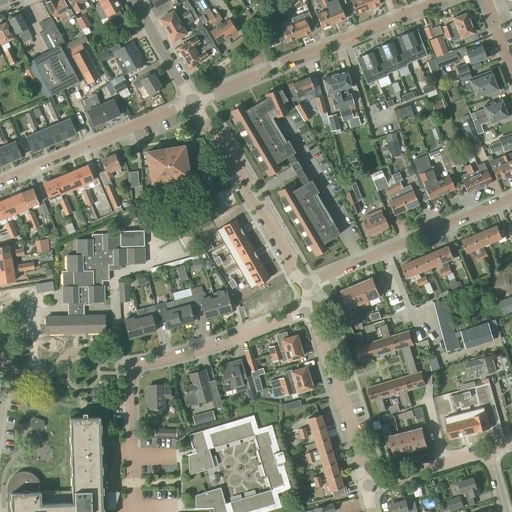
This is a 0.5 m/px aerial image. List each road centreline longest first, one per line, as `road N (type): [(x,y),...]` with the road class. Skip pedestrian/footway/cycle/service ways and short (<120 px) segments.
road 1 (residential): [(134,511),(129,374),(303,312)]
road 2 (residential): [(304,287),(511,197)]
road 3 (residential): [(304,287),(191,101)]
road 4 (residential): [(0,180),(191,101)]
road 5 (residential): [(261,71),(441,0)]
road 6 (residential): [(366,486),(313,319),(303,312)]
road 7 (residential): [(366,486),(488,451)]
